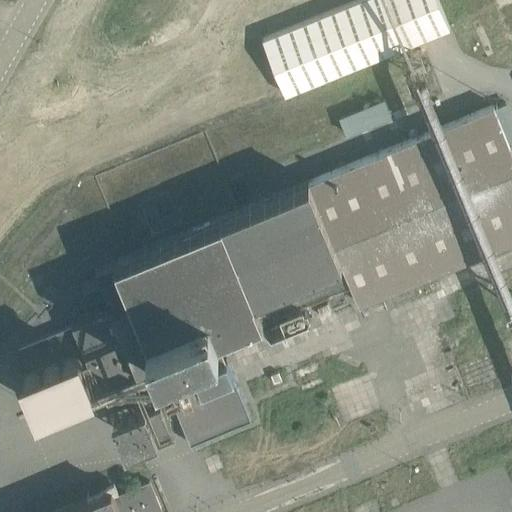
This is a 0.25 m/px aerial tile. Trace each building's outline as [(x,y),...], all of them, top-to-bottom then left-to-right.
[(448,27),(437,0),(355,0),(284,29),(264,37),(285,93),(371,58),(448,27)] [(340,115),(347,132),(391,113),(384,96),(340,115)] [(45,335),(17,347),(26,367),(76,346),(80,345),(90,369),(87,371),(85,365),(66,373),(72,389),(115,372),(117,377),(136,369),(145,392),(165,383),(167,387),(177,411),(178,415),(185,432),(189,443),(225,428),(250,418),(237,387),(231,371),(225,358),(216,336),(242,326),(259,319),(263,324),(264,325),(265,327),(270,331),(308,316),(304,305),(303,305),(302,301),(305,300),(325,291),(331,304),(345,298),(343,292),(340,285),(346,283),(349,282),(358,303),(361,302),(375,295),(386,291),(392,289),(397,300),(419,291),(414,279),(432,272),(468,257),(511,239),(511,151),(509,144),(499,120),(493,106),(492,104),(380,151),(376,152),(308,181),(271,196),(253,203),(252,204),(237,210),(236,210),(227,214),(202,224),(189,230),(176,235),(143,249),(128,255),(126,255),(95,268),(111,308),(106,310),(81,320),(45,335)] [(30,283),(46,300),(64,283),(47,266),(30,283)] [(312,365),(298,370),(293,372),(303,395),(325,385),(316,363),(312,365)] [(150,511),(161,508),(149,480),(119,493),(120,494),(114,496),(111,488),(51,511),(150,511)]
